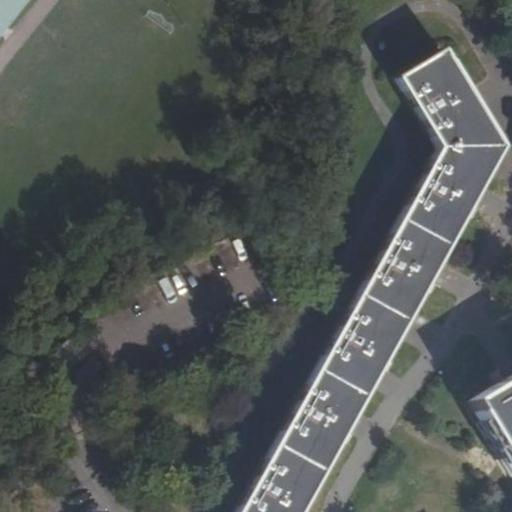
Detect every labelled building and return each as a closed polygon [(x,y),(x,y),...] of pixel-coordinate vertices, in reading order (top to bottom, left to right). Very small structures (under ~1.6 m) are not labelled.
[(0,0),(0,31),(24,0),(0,0)] [(295,511),(497,149),(438,51),(392,79),(434,149),(233,511),(295,511)] [(254,223),(78,317),(83,327),(97,353),(109,376),(120,395),(296,300),(277,265),(264,240),(254,223)] [(511,374),(466,402),(511,478),(511,374)] [(400,502),(404,511),(464,511),(449,479),(400,502)]
